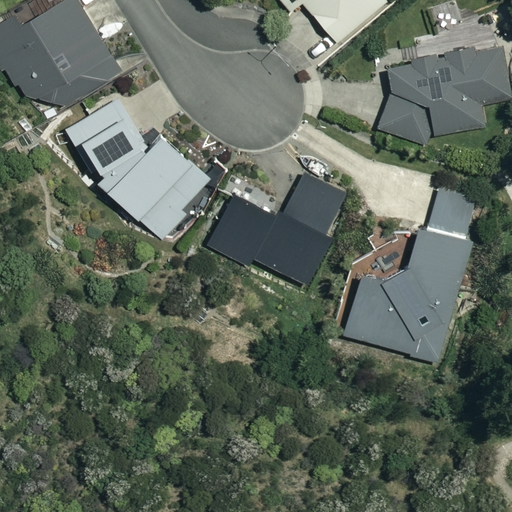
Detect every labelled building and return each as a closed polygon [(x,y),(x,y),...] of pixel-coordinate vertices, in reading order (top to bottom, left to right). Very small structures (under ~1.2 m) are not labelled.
[(29,94),(64,101),(125,64),(86,0),(49,0),(32,11),(28,5),(0,22),(0,65),(1,67),(4,65),(16,85),(22,82),(29,94)] [(279,0),(287,10),(299,0),(333,42),(385,0),(279,0)] [(393,86),(377,125),(424,143),(429,131),(484,121),(480,101),(511,95),(511,91),(502,40),(408,57),(409,60),(389,64),(393,86)] [(210,180),(155,125),(144,136),(120,95),(65,127),(74,142),(86,135),(105,168),(100,174),(164,239),(198,206),(191,199),(210,180)] [(301,175),(280,216),(235,193),(210,243),(246,261),(250,253),(306,281),(348,198),(301,175)] [(419,222),(408,260),(388,273),(363,266),(344,333),(440,360),(474,237),(466,235),(477,196),(440,186),(429,225),(419,222)]
